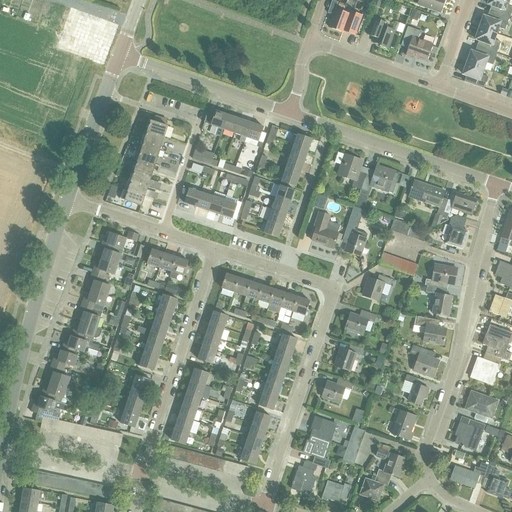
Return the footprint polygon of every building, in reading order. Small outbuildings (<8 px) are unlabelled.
[(419,0),(418,5),(440,13),(444,0),(419,0)] [(491,6),(489,12),(509,19),(511,11),(511,6),(507,5),(508,0),(489,0),(488,4),(491,6)] [(344,31),(354,35),(362,16),(350,12),(349,14),(336,9),(329,28),(343,33),(344,31)] [(484,16),(480,28),(496,34),(498,28),(505,30),(509,19),(489,12),(487,18),(484,16)] [(380,46),(387,49),(394,30),(387,27),(388,23),(373,18),(367,35),(376,38),(375,43),(380,45),(380,46)] [(408,27),(401,46),(408,48),(406,55),(413,58),(414,56),(427,61),(433,45),(418,39),(421,31),(408,27)] [(479,41),(477,47),(497,54),(501,42),(494,40),(496,34),(480,28),(475,40),(479,41)] [(471,51),(467,63),(484,69),(486,63),(493,65),(497,54),(477,47),(475,53),(471,51)] [(484,69),(467,63),(463,75),(466,76),(464,82),(484,89),(488,77),(482,75),(484,69)] [(220,137),(222,129),(227,115),(215,111),(215,112),(208,110),(203,123),(210,125),(217,127),(214,135),(220,137)] [(222,129),(234,133),(239,119),(227,115),(222,129)] [(239,119),(234,133),(241,135),(239,141),(244,143),(246,137),(251,122),(239,119)] [(148,120),(144,130),(164,137),(168,127),(148,120)] [(251,122),(246,137),(258,141),(263,127),(251,122)] [(268,136),(274,138),(278,127),(271,125),(268,136)] [(144,130),(141,140),(161,147),(164,137),(144,130)] [(297,134),(293,146),(308,151),(312,139),(297,134)] [(274,138),(268,136),(265,143),(271,145),(273,139),(274,140),(274,138)] [(141,140),(138,150),(158,157),(161,147),(141,140)] [(293,146),(289,157),(304,163),(308,151),(293,146)] [(138,150),(135,160),(155,167),(158,157),(138,150)] [(359,170),(362,161),(344,154),(344,155),(338,153),(334,163),(340,165),(337,175),(354,180),(351,186),(360,189),(366,172),(359,170)] [(198,161),(210,165),(212,160),(212,159),(201,156),(200,155),(198,161)] [(289,157),(285,169),(299,175),(304,163),(289,157)] [(135,160),(131,170),(151,177),(155,167),(135,160)] [(361,190),(356,204),(365,207),(370,193),(369,192),(371,186),(387,192),(393,193),(399,175),(394,173),(394,172),(376,165),(374,171),(373,175),(366,172),(360,189),(361,190)] [(299,175),(285,169),(281,182),(295,187),(299,175)] [(131,170),(128,180),(148,187),(151,177),(131,170)] [(255,177),(251,189),(259,192),(260,188),(258,187),(261,179),(255,177)] [(238,178),(236,183),(247,187),(249,181),(238,178)] [(128,180),(125,190),(145,196),(148,187),(128,180)] [(444,212),(448,200),(442,198),(444,191),(414,181),(409,198),(439,208),(437,214),(442,216),(444,212)] [(280,185),(275,197),(290,202),(294,190),(280,185)] [(184,203),(196,207),(201,193),(189,189),(184,203)] [(259,192),(251,189),(249,195),(259,198),(261,193),(259,193),(259,192)] [(145,196),(125,190),(121,200),(141,207),(145,196)] [(196,207),(208,211),(212,197),(201,193),(196,207)] [(442,216),(442,218),(447,220),(449,214),(451,208),(472,215),(477,200),(456,193),(453,201),(448,200),(444,212),(442,216)] [(318,194),(313,208),(324,212),(328,198),(318,194)] [(208,211),(219,215),(224,201),(212,197),(208,211)] [(224,201),(219,215),(231,219),(232,219),(236,205),(237,202),(238,202),(238,201),(226,197),(225,201),(224,201)] [(275,197),(271,209),(286,214),(290,202),(275,197)] [(240,218),(245,220),(249,209),(244,207),(240,218)] [(271,209),(267,221),(282,226),(286,214),(271,209)] [(501,237),(499,243),(511,247),(511,211),(509,211),(500,237),(501,237)] [(340,225),(329,221),(331,216),(318,212),(313,229),(315,229),(311,240),(325,245),(324,246),(332,249),(340,225)] [(445,243),(461,249),(467,232),(460,229),(464,218),(456,216),(451,218),(448,226),(450,226),(445,243)] [(389,230),(395,232),(399,221),(393,219),(389,230)] [(282,226),(267,221),(263,233),(278,238),(282,226)] [(395,232),(401,234),(405,223),(399,221),(395,232)] [(347,223),(343,235),(349,237),(347,244),(344,252),(359,257),(367,234),(352,229),(353,225),(347,223)] [(401,234),(407,236),(411,225),(405,223),(401,234)] [(407,236),(413,238),(416,227),(411,225),(407,236)] [(413,238),(418,240),(422,229),(416,227),(413,238)] [(422,229),(418,240),(424,242),(427,231),(422,229)] [(130,232),(128,239),(137,242),(139,235),(130,232)] [(103,239),(102,242),(114,246),(123,249),(126,239),(109,233),(107,240),(103,239)] [(118,265),(123,249),(114,246),(102,242),(98,251),(103,253),(101,259),(118,265)] [(134,256),(140,258),(144,247),(137,245),(134,256)] [(147,264),(158,268),(163,253),(152,249),(147,264)] [(158,268),(171,272),(176,257),(163,253),(158,268)] [(378,265),(384,267),(388,255),(382,253),(378,265)] [(384,267),(390,269),(394,257),(388,255),(384,267)] [(171,272),(169,278),(176,280),(178,274),(183,276),(188,261),(176,257),(171,272)] [(390,269),(396,271),(400,259),(394,257),(390,269)] [(94,264),(91,274),(104,278),(106,272),(114,275),(118,265),(101,259),(99,265),(94,264)] [(396,271),(401,273),(405,261),(400,259),(396,271)] [(401,273),(407,275),(411,263),(405,261),(401,273)] [(511,266),(500,262),(496,275),(502,277),(499,284),(511,288),(511,266)] [(411,263),(407,275),(413,277),(417,265),(411,263)] [(427,286),(433,287),(447,290),(448,284),(454,285),(457,270),(446,268),(446,267),(439,266),(438,268),(434,267),(432,280),(426,279),(425,286),(427,286)] [(92,285),(90,291),(107,296),(110,286),(102,283),(104,278),(91,274),(88,283),(92,285)] [(221,288),(233,292),(238,278),(225,274),(221,288)] [(378,301),(380,293),(388,296),(393,281),(379,276),(377,281),(369,278),(363,296),(378,301)] [(233,292),(245,296),(250,281),(238,278),(233,292)] [(245,296),(257,300),(261,285),(250,281),(245,296)] [(165,292),(177,296),(180,288),(168,284),(165,292)] [(257,300),(268,304),(273,289),(261,285),(257,300)] [(426,292),(432,293),(436,294),(432,313),(448,317),(452,297),(446,296),(447,290),(433,287),(427,286),(426,292)] [(268,304),(280,308),(285,293),(273,289),(268,304)] [(102,312),(104,306),(107,296),(90,291),(88,297),(84,296),(81,305),(102,312)] [(281,308),(279,315),(284,316),(286,310),(292,312),(297,297),(285,293),(280,308),(281,308)] [(511,294),(507,293),(505,299),(495,295),(489,312),(505,318),(511,301),(511,294)] [(162,295),(159,307),(173,312),(177,300),(162,295)] [(297,297),(292,312),(304,316),(309,301),(297,297)] [(97,328),(100,318),(102,312),(81,305),(77,315),(82,316),(80,322),(97,328)] [(159,307),(155,319),(169,324),(173,312),(159,307)] [(373,322),(376,316),(361,311),(359,317),(350,314),(345,330),(362,336),(367,320),(373,322)] [(213,312),(209,324),(223,329),(227,316),(213,312)] [(423,342),(442,345),(445,329),(433,327),(435,320),(417,317),(415,326),(426,328),(423,342)] [(155,319),(151,331),(165,335),(169,324),(155,319)] [(264,319),(262,324),(268,326),(275,328),(276,323),(264,319)] [(73,327),(70,336),(92,343),(93,338),(96,339),(100,337),(103,330),(97,328),(80,322),(78,329),(73,327)] [(209,324),(205,336),(219,341),(223,329),(209,324)] [(488,334),(484,345),(488,347),(485,353),(501,359),(510,333),(489,325),(486,333),(488,334)] [(151,331),(147,342),(161,347),(165,335),(151,331)] [(282,335),(278,347),(293,352),(297,339),(282,335)] [(61,351),(77,356),(79,352),(76,351),(76,350),(84,352),(85,348),(99,352),(101,346),(92,343),(70,336),(68,343),(63,341),(61,351)] [(205,336),(201,348),(216,352),(219,341),(205,336)] [(147,342),(143,354),(157,359),(161,347),(147,342)] [(351,345),(349,352),(340,349),(334,366),(350,371),(355,354),(363,357),(365,350),(351,345)] [(383,345),(379,354),(386,356),(389,347),(383,345)] [(413,371),(433,378),(439,361),(430,358),(432,352),(413,345),(410,353),(418,356),(413,371)] [(278,347),(274,358),(289,363),(293,352),(278,347)] [(216,352),(201,348),(197,359),(212,364),(216,352)] [(51,365),(64,369),(65,363),(74,366),(77,356),(61,351),(60,350),(58,357),(54,356),(51,365)] [(473,369),(470,377),(491,385),(501,359),(485,353),(483,360),(480,359),(476,370),(473,369)] [(157,359),(143,354),(139,366),(154,371),(157,359)] [(255,365),(257,365),(259,360),(247,356),(245,362),(255,365)] [(378,356),(375,367),(381,369),(385,358),(378,356)] [(274,358),(270,370),(285,375),(289,363),(274,358)] [(245,362),(243,367),(253,371),(255,365),(245,362)] [(50,382),(67,388),(70,378),(62,375),(64,369),(51,365),(48,375),(52,376),(50,382)] [(194,369),(190,380),(205,385),(210,387),(213,375),(209,374),(194,369)] [(270,370),(266,382),(281,387),(285,375),(270,370)] [(425,399),(429,389),(415,385),(417,379),(406,375),(404,381),(413,384),(407,401),(421,406),(423,398),(425,399)] [(136,376),(132,388),(146,393),(150,381),(136,376)] [(350,390),(352,384),(337,379),(335,385),(327,382),(322,397),(339,403),(344,388),(350,390)] [(190,380),(186,392),(201,397),(205,385),(190,380)] [(239,380),(237,385),(242,387),(247,389),(249,383),(239,380)] [(44,387),(41,397),(53,401),(57,402),(62,404),(67,388),(50,382),(48,389),(44,387)] [(266,382),(262,394),(277,399),(281,387),(266,382)] [(132,388),(128,399),(142,404),(146,393),(132,388)] [(499,401),(488,397),(471,391),(465,409),(476,413),(474,419),(485,423),(487,418),(493,420),(499,401)] [(186,392),(182,404),(197,409),(201,397),(186,392)] [(277,399),(262,394),(258,406),(273,410),(277,399)] [(31,411),(43,415),(43,417),(49,418),(54,420),(59,421),(61,415),(54,412),(55,408),(65,411),(67,405),(53,401),(41,397),(40,396),(38,403),(34,402),(31,411)] [(128,399),(124,411),(138,416),(142,404),(128,399)] [(182,404),(178,416),(193,421),(197,409),(182,404)] [(200,412),(211,416),(213,411),(201,407),(200,412)] [(138,416),(124,411),(120,424),(134,428),(138,416)] [(411,433),(416,417),(399,411),(391,434),(410,441),(413,434),(411,433)] [(256,412),(252,424),(267,429),(271,417),(256,412)] [(178,416),(174,428),(189,433),(193,421),(178,416)] [(40,429),(46,430),(49,418),(43,417),(40,429)] [(313,429),(311,436),(330,442),(336,424),(315,417),(311,429),(313,429)] [(46,430),(52,432),(54,420),(49,418),(46,430)] [(52,432),(58,433),(60,421),(59,421),(54,420),(52,432)] [(116,430),(118,423),(111,420),(108,427),(116,430)] [(487,426),(479,423),(470,420),(468,426),(460,423),(457,432),(459,433),(455,443),(469,448),(471,442),(472,442),(477,429),(485,432),(487,426)] [(58,433),(63,434),(66,422),(60,421),(58,433)] [(63,434),(69,435),(72,423),(66,422),(63,434)] [(69,435),(75,437),(77,425),(72,423),(69,435)] [(223,430),(231,432),(232,426),(224,424),(223,430)] [(252,424),(248,436),(262,441),(267,429),(252,424)] [(75,437),(80,438),(83,426),(77,425),(75,437)] [(80,438),(86,439),(89,427),(83,426),(80,438)] [(86,439),(92,440),(94,428),(89,427),(86,439)] [(341,462),(352,466),(365,431),(354,427),(341,462)] [(92,440),(97,442),(100,430),(94,428),(92,440)] [(189,433),(174,428),(171,440),(185,445),(189,433)] [(97,442),(103,443),(106,431),(100,430),(97,442)] [(103,443),(109,444),(111,432),(106,431),(103,443)] [(109,444),(114,445),(117,433),(111,432),(109,444)] [(117,433),(114,445),(120,447),(123,435),(117,433)] [(248,436),(244,448),(259,453),(262,441),(248,436)] [(307,441),(303,452),(316,457),(313,464),(317,466),(328,469),(330,461),(324,459),(330,442),(311,436),(309,441),(307,441)] [(502,450),(511,454),(511,457),(510,462),(511,462),(511,437),(508,436),(502,450)] [(166,458),(223,473),(226,461),(169,446),(166,458)] [(259,453),(244,448),(240,460),(254,465),(259,453)] [(379,449),(376,457),(386,461),(389,452),(379,449)] [(456,451),(454,457),(463,460),(465,454),(456,451)] [(378,470),(376,476),(389,481),(391,475),(399,478),(406,459),(389,453),(383,472),(378,470)] [(223,473),(229,475),(232,463),(226,461),(223,473)] [(313,477),(315,472),(317,466),(304,461),(302,467),(299,466),(297,472),(296,471),(290,489),(299,492),(300,491),(310,495),(316,478),(313,477)] [(489,466),(484,477),(490,479),(485,492),(502,498),(502,497),(508,499),(511,491),(505,489),(508,481),(497,477),(499,472),(494,470),(496,464),(491,462),(489,466)] [(229,475),(234,476),(237,464),(232,463),(229,475)] [(479,475),(484,477),(489,466),(481,463),(479,468),(476,467),(474,473),(455,466),(450,479),(460,483),(460,482),(475,487),(479,475)] [(234,476),(240,478),(243,466),(237,464),(234,476)] [(243,466),(240,478),(246,479),(249,467),(243,466)] [(29,482),(41,485),(43,473),(31,471),(29,482)] [(41,485),(52,487),(55,476),(43,473),(41,485)] [(389,481),(376,476),(374,475),(371,481),(365,479),(359,495),(378,502),(384,486),(387,487),(389,481)] [(52,487),(65,490),(67,479),(55,476),(52,487)] [(65,490),(76,493),(79,481),(67,479),(65,490)] [(76,493),(94,496),(97,485),(79,481),(76,493)] [(345,500),(350,486),(344,484),(343,486),(327,481),(321,499),(337,505),(339,498),(345,500)] [(97,485),(94,496),(112,500),(114,489),(97,485)] [(23,489),(21,502),(38,504),(40,492),(23,489)] [(202,511),(156,499),(152,511),(156,511),(202,511)] [(21,502),(19,511),(37,511),(38,504),(21,502)]
